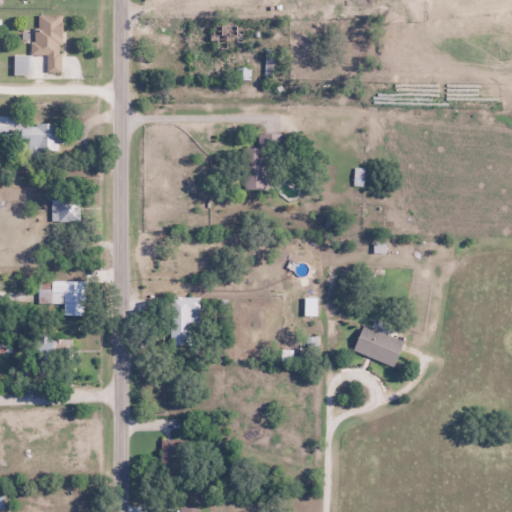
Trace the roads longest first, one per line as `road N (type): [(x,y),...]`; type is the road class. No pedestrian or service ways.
road 1 (secondary): [(120,511),(123,0)]
road 2 (residential): [(121,396),(0,400)]
